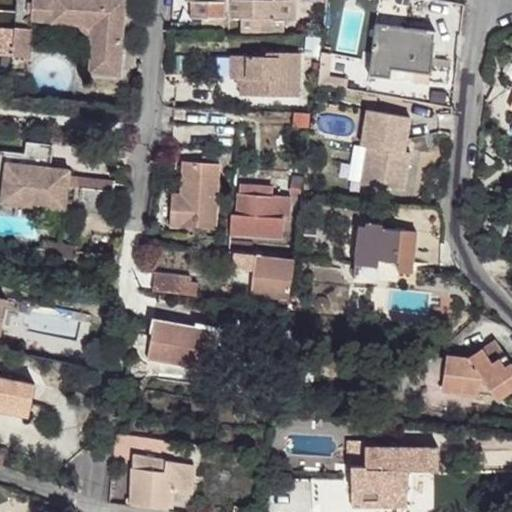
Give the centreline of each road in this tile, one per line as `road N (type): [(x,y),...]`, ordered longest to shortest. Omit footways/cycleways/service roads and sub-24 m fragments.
road 1 (residential): [(163,0),(92,505)]
road 2 (residential): [(482,0),(457,234),(463,257),(511,307)]
road 3 (unknown): [(0,113),(148,136)]
